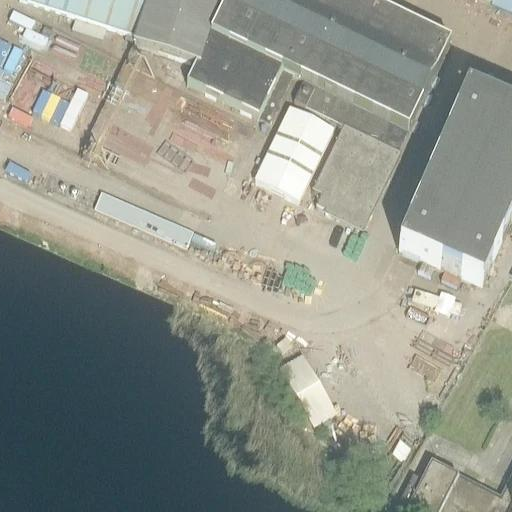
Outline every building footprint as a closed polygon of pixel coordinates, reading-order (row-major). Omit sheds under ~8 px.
[(342,130),(353,109),(394,22),(348,0),(15,0),(15,4),(134,42),(132,49),(195,69),(186,88),(257,123),(268,128),(292,80),(303,85),(315,91),(305,112),(342,130)] [(511,0),(476,0),(511,15),(511,0)] [(353,109),(342,130),(311,194),(322,201),(314,216),(360,238),(400,157),(397,156),(449,49),(394,22),(353,109)] [(293,105),(305,112),(315,91),(303,85),(293,105)] [(396,252),(399,253),(422,263),(482,290),(511,221),(511,107),(468,88),(396,252)] [(290,114),(255,186),(298,207),(333,135),(290,114)] [(93,213),(185,254),(192,238),(100,197),(93,213)] [(400,311),(445,329),(454,308),(409,290),(400,311)] [(394,318),(387,335),(410,346),(418,328),(394,318)] [(412,482),(398,510),(402,511),(511,511),(511,477),(499,503),(431,468),(421,487),(412,482)]
